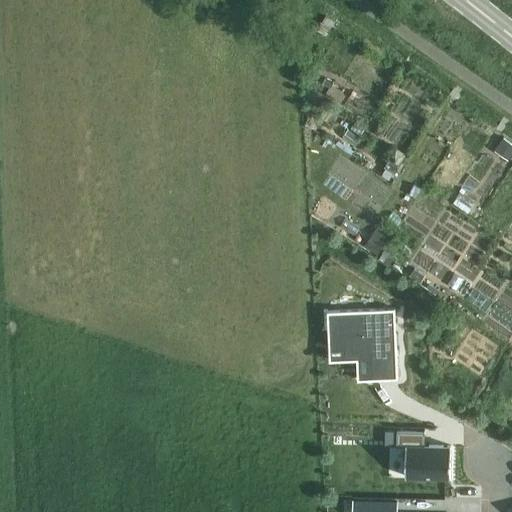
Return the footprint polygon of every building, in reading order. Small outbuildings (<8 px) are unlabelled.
[(324,17),(317,29),(325,34),(333,23),(324,17)] [(454,152),(447,163),(456,169),(463,158),(454,152)] [(385,169),(381,176),(388,180),(398,164),(389,159),(383,168),(385,169)] [(485,181),(480,187),(487,192),(491,185),(485,181)] [(413,185),(409,194),(416,197),(420,189),(413,185)] [(406,209),(399,223),(408,227),(405,235),(419,241),(428,218),(406,209)] [(385,250),(379,259),(389,265),(395,257),(385,250)] [(414,268),(409,276),(419,282),(424,275),(414,268)] [(395,308),(327,311),(329,347),(343,347),(344,356),(369,355),(370,379),(397,378),(396,332),(392,333),(391,324),(395,324),(395,308)] [(443,355),(438,363),(453,373),(458,366),(443,355)] [(397,430),(396,446),(405,446),(405,476),(450,477),(450,446),(424,445),(424,431),(397,430)] [(353,501),(352,511),(396,511),(397,502),(353,501)]
